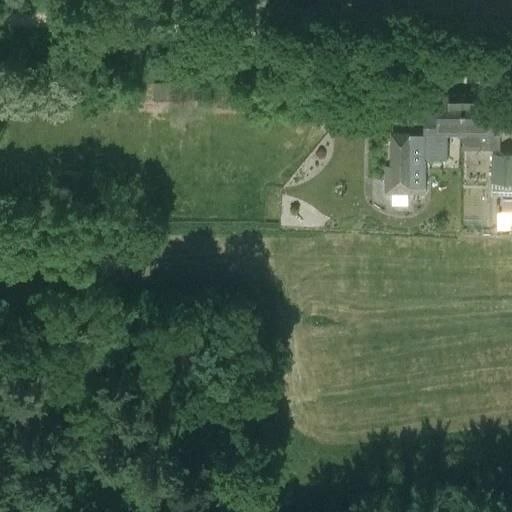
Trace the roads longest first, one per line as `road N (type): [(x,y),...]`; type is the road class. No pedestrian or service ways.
road 1 (track): [(0,18),(208,32)]
road 2 (unclassified): [(331,38),(511,49)]
road 3 (track): [(208,32),(331,38)]
